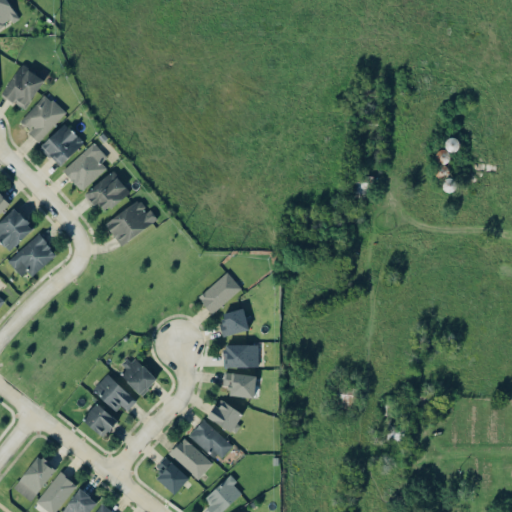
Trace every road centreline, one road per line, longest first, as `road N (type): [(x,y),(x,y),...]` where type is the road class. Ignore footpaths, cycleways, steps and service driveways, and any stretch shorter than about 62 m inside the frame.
road 1 (residential): [(0,154),(71,230),(76,246),(63,277),(0,333)]
road 2 (residential): [(0,388),(154,511)]
road 3 (residential): [(174,342),(179,396),(108,475)]
